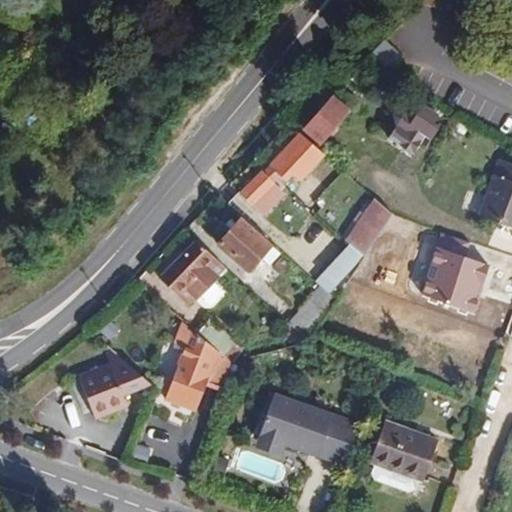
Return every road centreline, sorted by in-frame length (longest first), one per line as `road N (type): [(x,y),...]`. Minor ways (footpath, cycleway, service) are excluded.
road 1 (primary): [(72,298),(326,0)]
road 2 (track): [(511,350),(457,511)]
road 3 (secondary): [(0,456),(153,511)]
